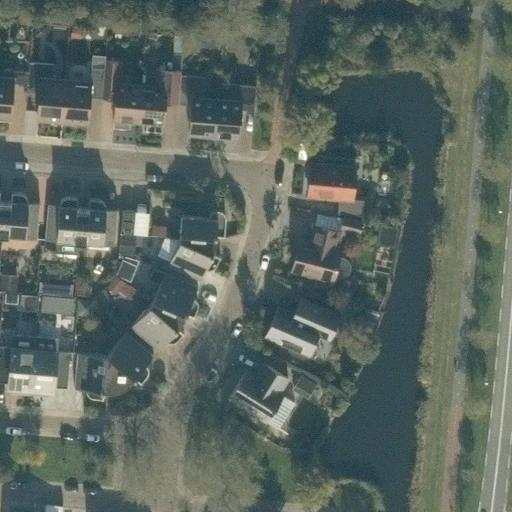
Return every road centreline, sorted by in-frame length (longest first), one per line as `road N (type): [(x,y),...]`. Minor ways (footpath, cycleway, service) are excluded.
road 1 (residential): [(0,152),(257,178),(266,215),(168,431)]
road 2 (tertiary): [(492,511),(511,301)]
road 3 (residential): [(169,509),(0,496)]
road 4 (residential): [(0,417),(168,431)]
